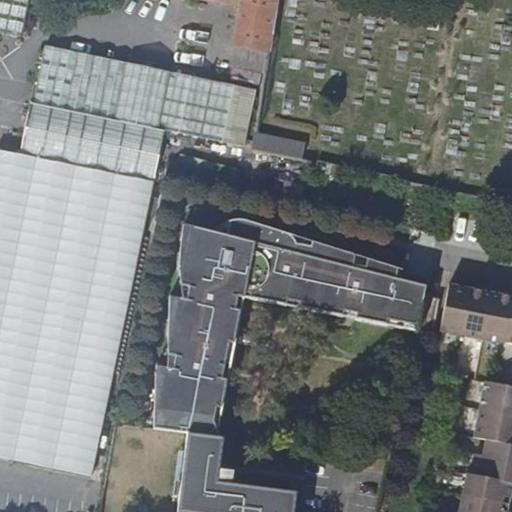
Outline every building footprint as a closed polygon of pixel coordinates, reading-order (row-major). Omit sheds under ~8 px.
[(32,0),(0,0),(0,33),(24,38),(32,0)] [(232,68),(266,74),(276,0),(213,0),(241,6),(232,68)] [(254,89),(47,46),(35,102),(244,148),(254,89)] [(254,151),(302,161),(305,145),(257,134),(254,151)] [(0,151),(0,461),(91,481),(154,184),(0,151)] [(154,363),(154,431),(187,435),(218,439),(229,379),(222,378),(224,371),(242,312),(231,309),(232,303),(233,297),(286,308),(288,300),(293,301),(302,304),(300,311),(343,320),(346,313),(352,314),(359,316),(357,323),(417,335),(427,288),(412,284),(397,281),(400,270),(300,238),(240,218),(213,232),(183,223),(178,298),(170,296),(167,366),(154,363)] [(508,511),(511,498),(511,301),(451,289),(441,335),(506,349),(508,347),(511,347),(511,391),(488,386),(477,442),(489,444),(485,460),(478,459),(474,479),(468,479),(461,511),(508,511)] [(436,334),(442,302),(427,298),(421,330),(436,334)] [(219,470),(223,440),(218,439),(187,435),(176,511),(294,511),(297,491),(233,485),(233,472),(219,470)]
